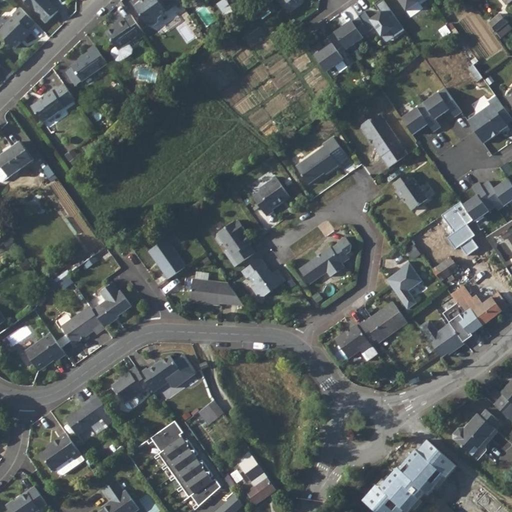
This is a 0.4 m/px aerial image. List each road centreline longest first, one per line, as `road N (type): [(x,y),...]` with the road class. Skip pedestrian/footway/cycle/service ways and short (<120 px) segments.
road 1 (residential): [(295,344),(364,290),(370,240),(342,202)]
road 2 (residential): [(21,401),(57,395),(134,339),(162,332)]
road 3 (tertiary): [(511,338),(475,370),(385,415)]
road 4 (residential): [(0,102),(106,0)]
road 5 (residential): [(162,332),(295,344)]
